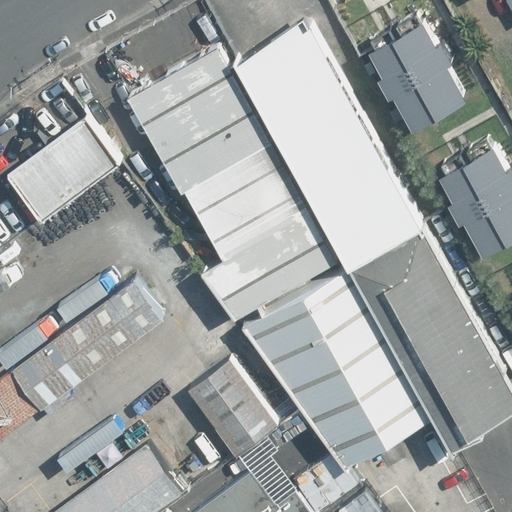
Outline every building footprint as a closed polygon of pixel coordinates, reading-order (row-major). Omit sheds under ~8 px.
[(435,10),(382,39),(423,116),(476,88),(435,10)] [(353,258),(426,218),(313,12),(239,52),(352,259),(353,258)] [(338,256),(219,40),(134,86),(225,252),(203,264),(239,311),(338,256)] [(9,169),(43,214),(123,154),(89,109),(9,169)] [(511,149),(500,126),(442,157),(491,250),(511,239),(511,149)] [(511,402),(511,375),(426,218),(353,258),(436,408),(451,436),(511,402)] [(436,408),(353,258),(352,259),(245,318),(345,456),(436,408)] [(139,269),(0,374),(0,436),(169,308),(139,269)] [(283,416),(231,350),(188,383),(240,449),(283,416)] [(155,511),(185,490),(147,438),(48,511),(155,511)] [(316,511),(297,486),(278,500),(253,466),(189,511),(316,511)]
